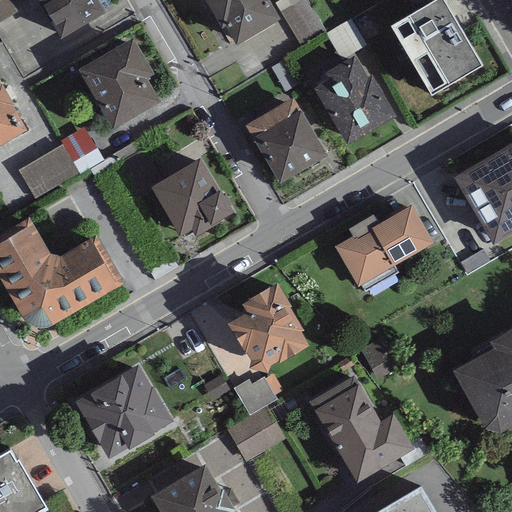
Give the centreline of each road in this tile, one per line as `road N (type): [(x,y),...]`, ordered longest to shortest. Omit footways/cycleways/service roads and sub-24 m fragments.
road 1 (residential): [(22,384),(281,235)]
road 2 (residential): [(142,0),(281,235)]
road 3 (residential): [(281,235),(511,99)]
road 4 (residential): [(97,511),(22,384)]
